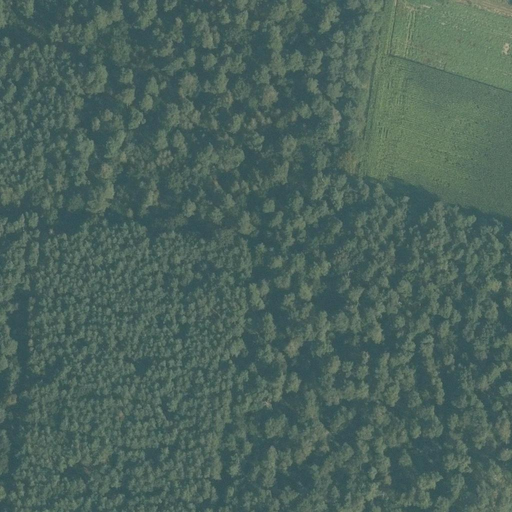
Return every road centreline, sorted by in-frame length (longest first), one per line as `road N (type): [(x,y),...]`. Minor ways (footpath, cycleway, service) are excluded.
road 1 (track): [(4,511),(46,222),(327,256),(340,246),(349,213),(379,0)]
road 2 (track): [(221,511),(257,250)]
road 3 (track): [(349,213),(387,244),(467,276)]
